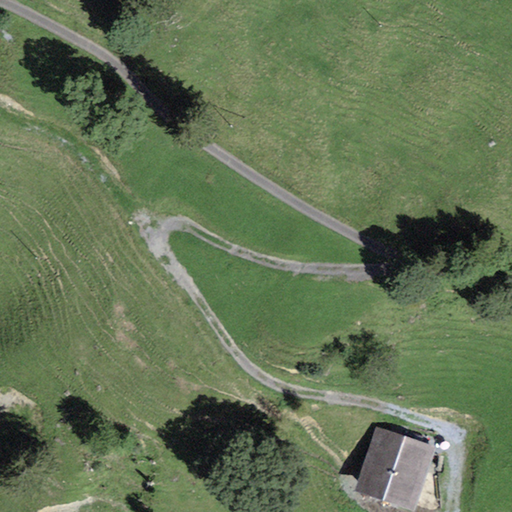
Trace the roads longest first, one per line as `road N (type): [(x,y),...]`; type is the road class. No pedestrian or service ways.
road 1 (track): [(511,284),(372,246),(233,162),(159,109),(113,63),(0,3)]
road 2 (track): [(165,224),(157,242),(243,361),(401,395)]
road 3 (track): [(429,267),(315,274),(231,249),(193,225),(165,224)]
road 4 (track): [(165,224),(143,215),(66,131),(0,109)]
